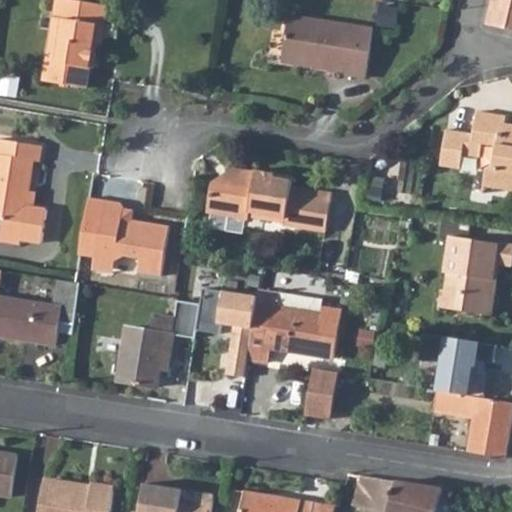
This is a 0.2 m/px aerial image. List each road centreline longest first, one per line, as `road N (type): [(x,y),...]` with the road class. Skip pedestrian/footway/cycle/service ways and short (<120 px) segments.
road 1 (residential): [(0,402),(511,476)]
road 2 (residential): [(464,39),(457,67),(361,143),(191,115)]
